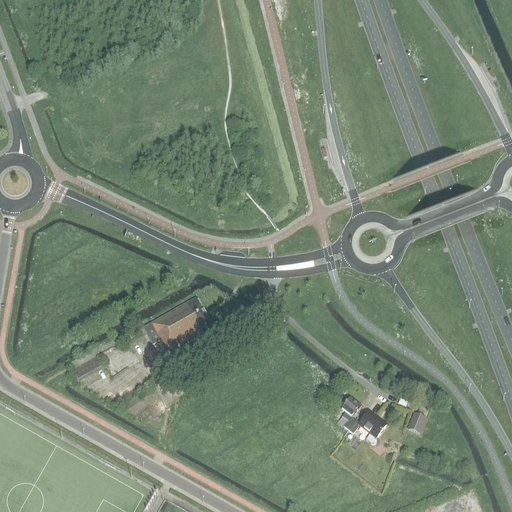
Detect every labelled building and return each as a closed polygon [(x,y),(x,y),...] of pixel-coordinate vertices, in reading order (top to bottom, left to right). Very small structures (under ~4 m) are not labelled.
[(71,133),(72,135),(73,137),(74,138),(75,139),(76,141),(77,142),(78,143),(80,144),(81,145),(83,146),(84,146),(86,147),(88,147),(90,147),(91,147),(93,147),(95,147),(97,146),(103,144),(96,126),(141,109),(140,107),(140,105),(139,104),(138,102),(137,101),(135,100),(134,99),(132,98),(131,97),(129,96),(127,96),(126,95),(124,95),(122,95),(120,95),(119,95),(117,96),(115,96),(83,109),(81,110),(79,111),(78,112),(77,113),(75,114),(74,116),(73,117),(72,119),(72,121),(71,122),(71,124),(71,126),(71,128),(71,130),(71,131),(71,133)] [(126,272),(109,281),(116,293),(133,284),(126,272)] [(95,288),(59,309),(69,326),(105,305),(95,288)] [(173,352),(213,330),(196,299),(143,329),(153,346),(160,341),(163,347),(165,346),(170,354),(170,355),(157,362),(166,378),(182,368),(178,361),(173,352)] [(104,369),(97,358),(100,357),(96,349),(68,365),(71,373),(78,384),(104,369)] [(342,418),(348,423),(344,428),(348,431),(356,422),(352,419),(361,407),(350,399),(341,411),(345,414),(342,418)] [(359,424),(356,422),(348,431),(353,435),(359,427),(370,435),(366,440),(367,442),(371,445),(373,446),(375,445),(376,444),(376,442),(375,440),(375,439),(384,429),(386,426),(384,425),(368,413),(359,424)] [(426,420),(414,415),(408,430),(419,435),(426,420)]
